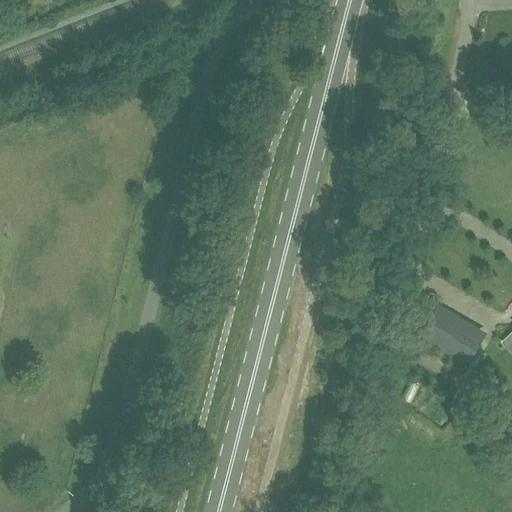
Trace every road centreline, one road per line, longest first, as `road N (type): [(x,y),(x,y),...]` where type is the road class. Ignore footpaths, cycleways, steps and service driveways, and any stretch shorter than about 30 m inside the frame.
road 1 (unclassified): [(68,511),(115,449),(217,45),(256,0)]
road 2 (unclassified): [(464,0),(448,116),(387,343),(465,389),(511,481)]
road 3 (primary): [(219,511),(350,0)]
